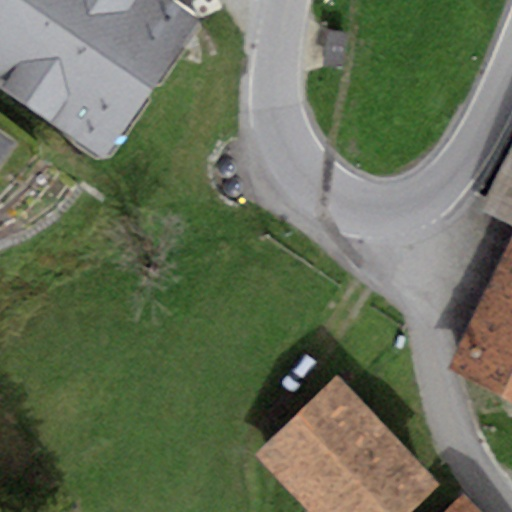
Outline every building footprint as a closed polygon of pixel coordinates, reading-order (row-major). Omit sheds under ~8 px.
[(199,26),(160,0),(0,0),(0,87),(107,160),(199,26)] [(0,169),(16,148),(0,135),(0,169)] [(511,401),(511,157),(486,212),(511,224),(511,237),(448,371),(511,401)] [(337,377),(257,455),(311,511),(406,511),(437,482),(337,377)] [(447,511),(482,511),(466,495),(447,511)]
